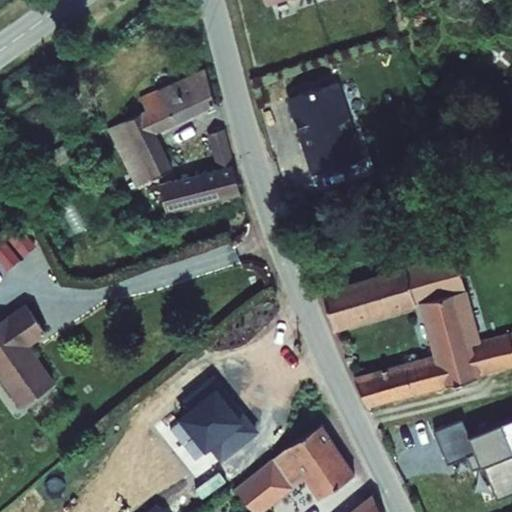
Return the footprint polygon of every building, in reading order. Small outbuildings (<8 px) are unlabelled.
[(149,104),(125,116),(113,122),(145,186),(174,161),(159,126),(223,93),(211,61),(150,88),(143,91),(149,104)] [(308,97),(332,174),(379,160),(356,83),(308,97)] [(118,102),(125,116),(149,104),(143,91),(118,102)] [(165,181),(174,210),(246,188),(229,126),(212,132),(218,164),(165,181)] [(338,296),(350,331),(437,305),(453,361),(371,382),(383,409),(511,372),(511,339),(486,349),(458,259),(338,296)] [(0,315),(0,363),(29,397),(62,371),(32,335),(46,323),(24,296),(0,315)] [(176,415),(217,459),(252,426),(211,382),(176,415)] [(232,511),(377,511),(372,502),(360,511),(266,511),(307,479),(320,496),(352,477),(321,423),(290,444),(237,487),(247,500),(232,511)] [(446,441),(459,471),(477,464),(483,478),(496,473),(510,507),(511,506),(511,430),(484,441),(476,432),(446,441)]
